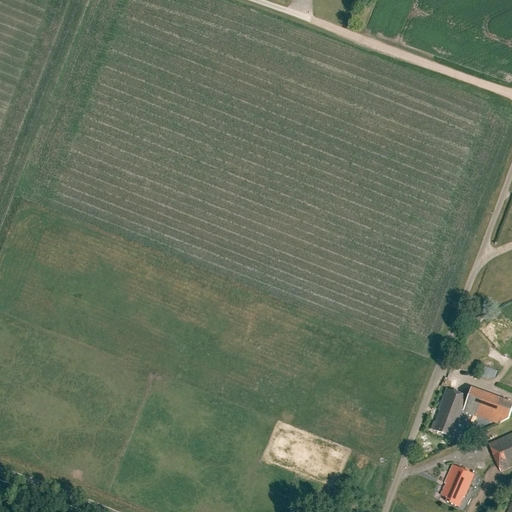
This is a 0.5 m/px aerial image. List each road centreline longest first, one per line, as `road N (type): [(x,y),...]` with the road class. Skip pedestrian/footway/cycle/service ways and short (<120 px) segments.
road 1 (unclassified): [(511,168),(384,511)]
road 2 (unclassified): [(255,0),(511,93)]
